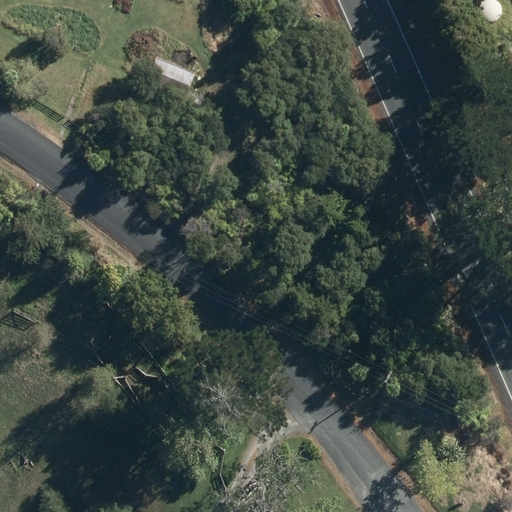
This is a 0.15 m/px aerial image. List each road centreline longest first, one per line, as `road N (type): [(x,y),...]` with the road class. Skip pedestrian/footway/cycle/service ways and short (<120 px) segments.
road 1 (unclassified): [(0,130),(205,288),(399,511)]
road 2 (secondary): [(363,0),(511,337)]
